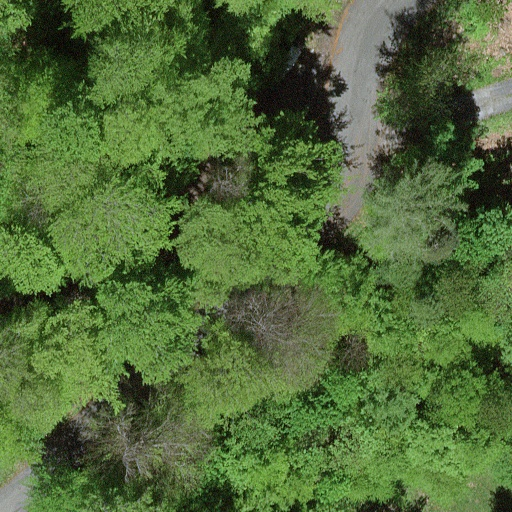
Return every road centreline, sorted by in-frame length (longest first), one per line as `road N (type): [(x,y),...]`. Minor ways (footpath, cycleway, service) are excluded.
road 1 (unclassified): [(2,511),(292,245),(337,182),(365,56),(397,0)]
road 2 (track): [(0,318),(123,266),(200,202),(255,128),(322,109),(355,117)]
road 3 (track): [(511,100),(400,130),(355,117)]
